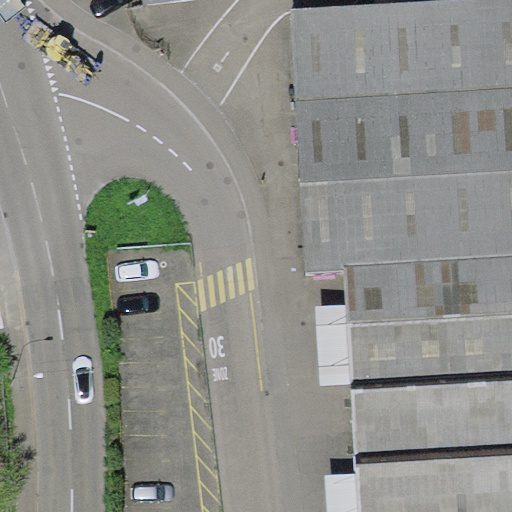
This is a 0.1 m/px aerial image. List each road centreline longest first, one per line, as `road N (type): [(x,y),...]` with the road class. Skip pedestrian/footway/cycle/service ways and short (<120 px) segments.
road 1 (unclassified): [(8,73),(117,110),(169,146),(198,181),(221,233),(254,511)]
road 2 (tertiary): [(8,73),(64,309),(66,511)]
